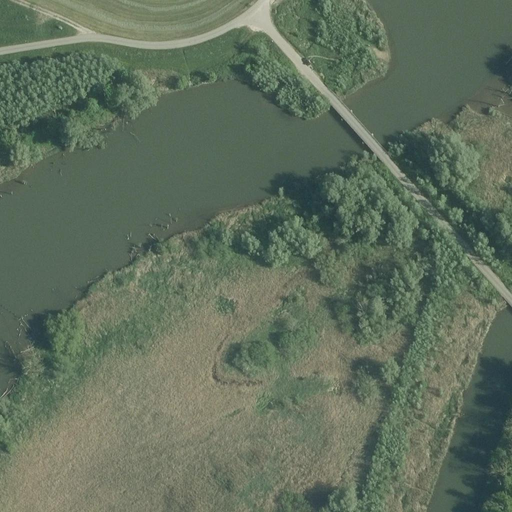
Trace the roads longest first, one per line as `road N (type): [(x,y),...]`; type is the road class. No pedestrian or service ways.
road 1 (unclassified): [(254,12),(511,298)]
road 2 (unclassified): [(0,50),(89,34),(140,46)]
road 3 (unclassified): [(254,12),(201,40),(140,46)]
